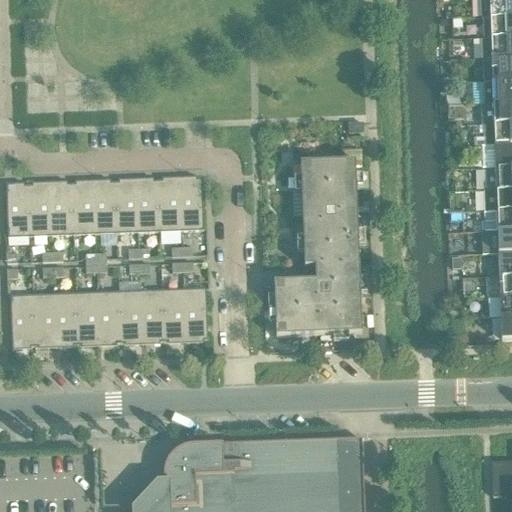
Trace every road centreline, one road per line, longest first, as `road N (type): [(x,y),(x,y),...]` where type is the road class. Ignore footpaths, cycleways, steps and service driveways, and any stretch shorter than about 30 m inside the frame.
road 1 (residential): [(4,151),(35,164),(228,162),(238,403)]
road 2 (tertiary): [(238,403),(0,411)]
road 3 (residential): [(4,151),(0,0)]
road 4 (tertiary): [(382,398),(238,403)]
